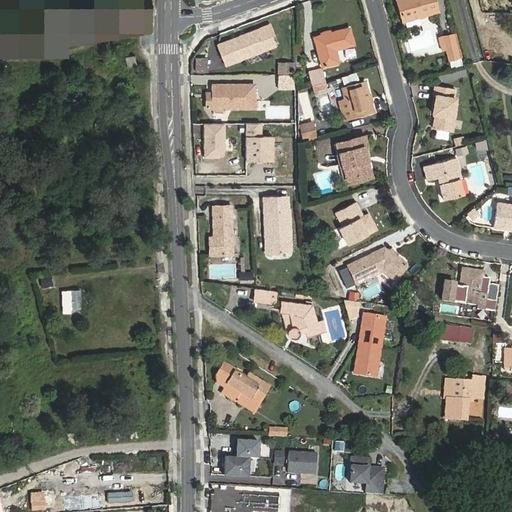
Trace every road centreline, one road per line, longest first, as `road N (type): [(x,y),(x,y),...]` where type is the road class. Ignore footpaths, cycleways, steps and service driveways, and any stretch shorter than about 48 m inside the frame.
road 1 (tertiary): [(185,511),(187,389),(167,17)]
road 2 (residential): [(373,0),(405,120),(405,199),(428,226),(511,253)]
